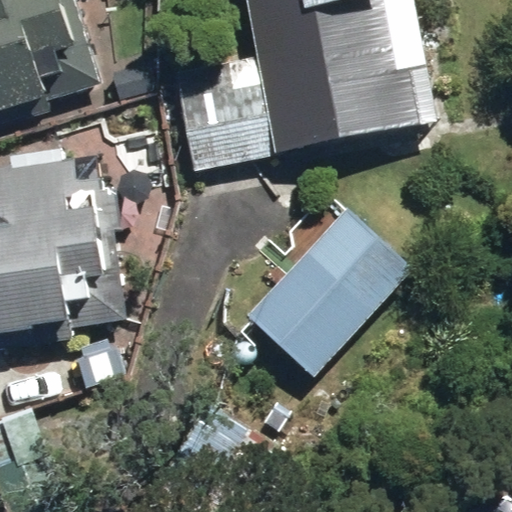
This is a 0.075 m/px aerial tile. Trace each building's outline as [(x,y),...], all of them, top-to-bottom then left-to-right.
[(0,0),(0,123),(93,89),(65,0),(16,0),(14,1),(13,0),(0,0)] [(250,0),(258,52),(188,64),(208,173),(445,131),(421,0),(250,0)] [(0,342),(133,325),(116,195),(109,196),(108,186),(85,188),(81,166),(71,167),(69,151),(20,158),(22,174),(0,176),(0,342)] [(254,326),(313,379),(416,268),(356,214),(254,326)] [(120,328),(80,352),(104,394),(144,370),(120,328)]
